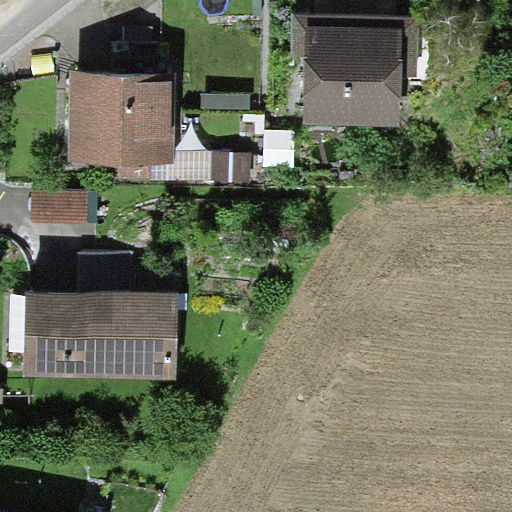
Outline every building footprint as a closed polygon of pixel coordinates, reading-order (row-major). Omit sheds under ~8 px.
[(292,46),(306,47),(307,21),(307,3),(293,2),(292,46)] [(328,3),(307,3),(307,21),(306,47),(304,109),(401,111),(402,67),(418,67),(420,6),(401,5),(328,3)] [(173,53),(71,52),(69,149),(119,150),(137,150),(150,150),(175,151),(175,143),(176,101),(172,101),(173,53)] [(211,174),(212,145),(175,143),(175,151),(150,150),(150,171),(211,174)] [(212,145),(211,174),(251,176),(252,146),(212,145)] [(150,171),(150,150),(137,150),(119,150),(118,170),(150,171)] [(89,183),(32,182),(32,214),(88,215),(89,183)] [(27,272),(25,361),(176,365),(178,276),(127,275),(27,272)] [(105,511),(106,511),(0,492),(0,511),(105,511)]
